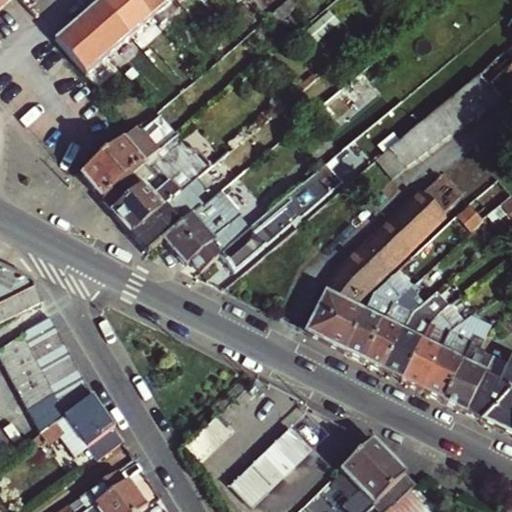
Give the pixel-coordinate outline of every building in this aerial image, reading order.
[(115,52),(152,20),(174,0),(103,0),(77,23),(56,40),(86,77),(115,52)] [(299,8),(291,0),(288,0),(266,19),(274,29),(299,8)] [(462,128),(474,120),(485,111),(497,101),(499,100),(511,88),(511,51),(506,57),(505,55),(480,77),(466,88),(455,98),(444,107),(434,116),(423,125),(412,134),(401,143),(389,154),(377,164),(392,182),(405,172),(418,163),(428,154),(440,145),(452,136),(462,128)] [(395,110),(364,73),(343,91),(360,112),(329,138),(342,154),(395,110)] [(311,118),(329,138),(360,112),(343,91),(311,118)] [(83,178),(103,202),(134,175),(148,163),(141,154),(144,151),(131,137),(83,178)] [(153,197),(134,175),(103,202),(133,237),(197,183),(231,153),(223,143),(192,170),(190,168),(170,185),(167,181),(154,192),(156,194),(153,197)] [(241,241),(216,262),(230,279),(301,219),(295,211),(345,168),(337,159),(241,241)] [(351,308),(356,300),(459,200),(440,179),(337,279),(327,293),(306,335),(346,356),(366,315),(351,308)] [(150,257),(165,244),(182,228),(175,219),(188,208),(187,206),(205,192),(197,183),(133,237),(150,257)] [(495,184),(467,208),(480,223),(508,199),(495,184)] [(221,196),(196,217),(182,228),(165,244),(187,270),(193,265),(201,274),(216,262),(241,241),(231,229),(242,220),(221,196)] [(182,228),(196,217),(188,208),(175,219),(182,228)] [(0,306),(34,288),(31,284),(0,268),(0,306)] [(423,279),(402,299),(412,309),(434,290),(423,279)] [(0,306),(0,325),(17,316),(42,303),(34,288),(0,306)] [(376,296),(366,315),(376,320),(385,301),(376,296)] [(376,320),(366,315),(346,356),(365,365),(394,306),(385,301),(376,320)] [(27,334),(51,320),(46,312),(42,303),(17,316),(22,325),(27,334)] [(394,306),(365,365),(383,374),(403,334),(394,330),(404,310),(394,306)] [(456,317),(450,309),(442,315),(448,323),(456,317)] [(394,330),(403,334),(413,315),(404,310),(394,330)] [(413,315),(403,334),(412,339),(422,320),(413,315)] [(58,333),(51,320),(27,334),(22,337),(28,347),(29,350),(58,333)] [(403,334),(383,374),(401,383),(432,325),(422,320),(412,339),(403,334)] [(421,393),(441,353),(433,349),(442,330),(432,325),(401,383),(421,393)] [(451,334),(442,330),(433,349),(441,353),(447,341),(451,334)] [(455,339),(460,341),(469,346),(474,338),(459,331),(455,339)] [(35,361),(37,364),(66,347),(58,333),(29,350),(35,361)] [(469,346),(472,347),(444,405),(466,416),(485,379),(499,385),(508,368),(480,354),(486,341),(475,335),(474,338),(469,346)] [(28,347),(22,337),(0,352),(0,361),(2,365),(28,347)] [(447,341),(441,353),(421,393),(444,405),(472,347),(469,346),(460,341),(457,346),(447,341)] [(2,365),(9,377),(35,361),(29,350),(28,347),(2,365)] [(66,347),(37,364),(41,371),(44,376),(72,359),(66,347)] [(47,381),(51,388),(79,372),(72,359),(44,376),(47,381)] [(35,361),(9,377),(15,388),(41,371),(37,364),(35,361)] [(485,379),(466,416),(482,424),(511,392),(511,362),(508,368),(499,385),(485,379)] [(15,388),(20,398),(47,381),(44,376),(41,371),(15,388)] [(79,372),(51,388),(54,393),(58,400),(86,385),(79,372)] [(20,398),(27,410),(54,393),(51,388),(47,381),(20,398)] [(86,385),(58,400),(61,406),(67,416),(93,398),(86,385)] [(511,392),(482,424),(511,438),(511,392)] [(54,393),(27,410),(34,422),(61,406),(58,400),(54,393)] [(41,435),(47,446),(63,434),(77,454),(87,448),(97,462),(124,443),(93,398),(67,416),(41,435)] [(41,435),(67,416),(61,406),(34,422),(41,435)] [(189,446),(205,462),(234,435),(219,418),(189,446)] [(289,428),(274,444),(295,466),(311,451),(289,428)] [(0,429),(0,450),(4,456),(15,449),(1,429),(0,429)] [(340,472),(376,511),(388,511),(412,490),(416,487),(372,441),(340,472)] [(283,477),(295,466),(274,444),(262,455),(283,477)] [(251,508),(283,477),(262,455),(230,485),(251,508)] [(143,511),(149,508),(130,481),(128,483),(120,472),(81,499),(88,510),(85,511),(143,511)] [(432,511),(412,490),(388,511),(432,511)]
